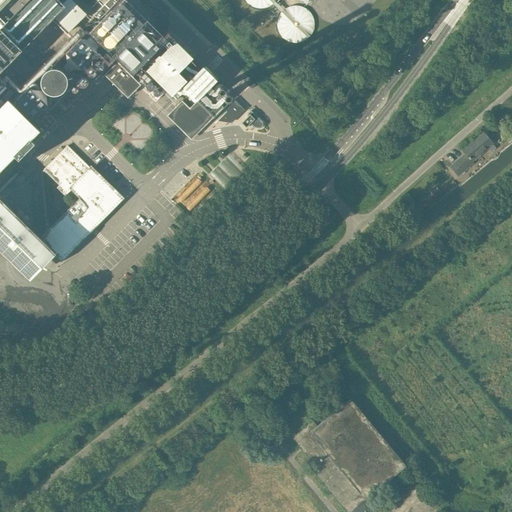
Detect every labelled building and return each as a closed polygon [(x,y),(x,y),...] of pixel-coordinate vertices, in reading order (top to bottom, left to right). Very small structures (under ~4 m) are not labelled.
[(0,0),(0,7),(1,9),(10,0),(0,0)] [(67,0),(62,6),(55,0),(36,0),(31,5),(38,12),(44,5),(70,31),(87,14),(72,0),(67,0)] [(93,14),(78,29),(104,54),(108,50),(120,62),(131,51),(129,49),(147,31),(116,0),(109,0),(94,15),(93,14)] [(80,0),(91,10),(101,0),(80,0)] [(245,0),(247,3),(249,5),(252,7),(256,9),(259,10),(263,10),(266,9),(270,8),(273,6),(276,4),(278,1),(278,0),(245,0)] [(314,27),(315,24),(314,20),(313,16),(311,13),(309,10),(306,8),(302,6),(299,5),(295,5),(292,5),(288,6),(285,8),(282,10),(279,13),(277,16),(276,19),(275,23),(276,27),(276,30),(278,34),(280,37),(283,39),(286,41),(289,43),(293,44),(297,44),(300,43),(304,42),(307,40),(310,37),(312,34),(313,31),(314,27)] [(44,10),(40,14),(45,18),(50,14),(46,10),(44,10)] [(0,246),(3,250),(27,225),(25,223),(24,224),(15,215),(16,214),(14,212),(13,213),(4,203),(5,203),(3,200),(2,201),(0,199),(0,169),(2,168),(13,179),(9,183),(15,189),(27,177),(21,171),(25,167),(13,156),(15,154),(19,158),(57,120),(44,108),(48,105),(31,88),(28,91),(25,88),(0,113),(0,101),(19,83),(2,66),(18,50),(19,49),(4,34),(2,31),(0,33),(0,246)] [(74,46),(67,53),(85,71),(84,71),(94,81),(109,65),(99,56),(100,56),(76,32),(68,40),(74,46)] [(30,41),(21,50),(35,64),(44,55),(30,41)] [(129,74),(140,86),(155,101),(163,93),(144,74),(147,71),(172,96),(187,81),(179,73),(193,58),(176,41),(163,53),(159,49),(155,49),(138,67),(137,66),(129,74)] [(196,57),(189,64),(188,66),(191,68),(199,60),(196,57)] [(63,92),(65,90),(66,89),(67,88),(67,86),(68,85),(68,83),(68,82),(68,80),(68,78),(68,77),(67,75),(66,74),(65,72),(64,71),(63,70),(61,69),(60,68),(58,68),(57,67),(55,67),(53,67),(52,68),(50,68),(49,69),(47,70),(46,71),(45,72),(44,73),(43,75),(42,76),(42,78),(41,79),(41,81),(41,83),(42,84),(42,86),(43,88),(44,89),(45,90),(46,91),(48,92),(49,93),(51,94),(52,94),(54,94),(56,94),(57,94),(59,94),(60,93),(62,93),(63,92)] [(182,100),(175,107),(200,131),(224,107),(207,91),(218,81),(204,67),(183,88),(197,101),(190,108),(182,100)] [(69,99),(70,100),(72,100),(73,100),(74,100),(75,99),(76,98),(77,97),(78,96),(78,95),(78,94),(78,93),(78,92),(77,91),(77,90),(76,89),(75,88),(74,88),(72,88),(71,88),(70,88),(69,88),(68,89),(67,90),(66,91),(66,92),(66,93),(66,95),(66,96),(67,97),(67,98),(68,99),(69,99)] [(229,108),(215,123),(215,124),(219,120),(231,122),(237,116),(238,117),(247,108),(236,98),(227,107),(229,108)] [(263,122),(262,121),(251,110),(247,114),(249,115),(241,123),(246,128),(249,124),(252,125),(252,126),(258,128),(260,128),(261,128),(262,127),(263,126),(263,125),(263,124),(263,122)] [(450,166),(458,176),(474,163),(472,161),(493,143),(483,132),(462,150),(465,154),(450,166)] [(66,214),(43,238),(62,257),(85,233),(85,232),(96,221),(97,222),(120,198),(96,174),(99,171),(94,167),(92,169),(67,145),(44,169),(60,185),(58,187),(65,194),(72,187),(83,198),(78,203),(78,204),(67,215),(66,214)] [(198,171),(171,199),(190,218),(217,190),(198,171)] [(305,425),(292,437),(318,468),(314,472),(347,511),(360,511),(372,503),(367,496),(410,461),(392,439),(387,443),(350,398),(310,431),(305,425)]
